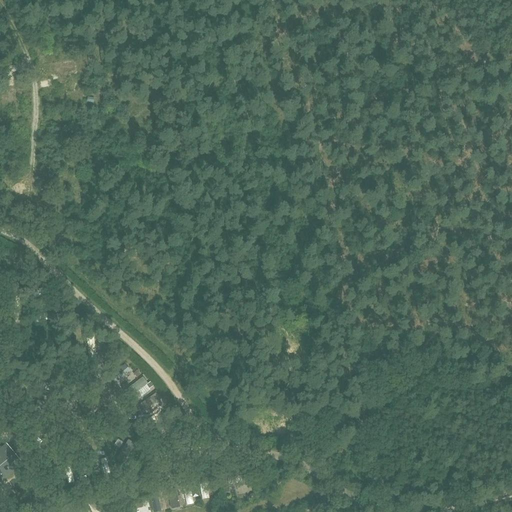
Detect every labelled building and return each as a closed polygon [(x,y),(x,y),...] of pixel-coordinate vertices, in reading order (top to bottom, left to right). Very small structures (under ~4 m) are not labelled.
[(118,300),(118,278),(111,278),(111,279),(102,279),(102,278),(95,278),(95,300),(102,300),(111,300),(118,300)] [(53,377),(51,383),(57,386),(59,380),(53,377)] [(267,415),(266,431),(285,433),(287,417),(267,415)] [(118,439),(114,445),(119,448),(123,443),(118,439)] [(0,449),(0,482),(23,464),(7,444),(0,449)] [(115,464),(112,469),(118,473),(121,468),(115,464)] [(89,468),(74,471),(77,485),(92,483),(89,468)] [(102,475),(96,477),(98,484),(104,482),(102,475)] [(59,476),(52,478),(54,484),(56,484),(60,483),(61,483),(59,476)] [(203,499),(211,498),(208,483),(200,484),(203,499)] [(169,498),(172,510),(195,503),(190,484),(166,491),(167,495),(158,498),(159,501),(169,498)] [(82,502),(76,505),(80,511),(85,509),(82,502)]
